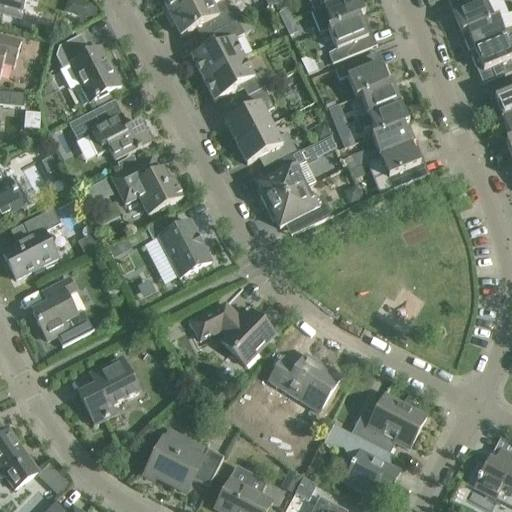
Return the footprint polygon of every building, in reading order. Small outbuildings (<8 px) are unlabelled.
[(0,0),(0,15),(20,21),(25,0),(0,0)] [(160,0),(165,8),(161,10),(166,19),(203,0),(160,0)] [(203,0),(166,19),(171,28),(174,27),(181,38),(196,31),(201,41),(206,39),(214,35),(234,24),(223,3),(221,0),(203,0)] [(307,0),(313,13),(311,14),(311,15),(347,0),(307,0)] [(357,0),(347,0),(311,15),(319,35),(327,31),(364,16),(357,0)] [(447,0),(461,35),(498,21),(497,20),(493,22),(485,2),(487,0),(447,0)] [(82,17),(82,19),(90,20),(90,17),(96,19),(98,10),(92,8),(84,7),(82,17)] [(279,16),(284,27),(291,23),(286,12),(279,16)] [(364,16),(327,31),(336,52),(328,56),(332,66),(372,50),(366,36),(371,34),(366,22),(361,24),(359,19),(364,17),(364,16)] [(511,28),(502,32),(498,21),(461,35),(462,36),(467,34),(469,39),(464,41),(469,52),(473,51),(474,53),(511,38),(511,28)] [(213,48),(191,59),(203,81),(244,60),(234,42),(244,37),(237,23),(234,24),(214,35),(220,45),(213,49),(213,48)] [(291,23),(284,27),(289,38),(297,34),(291,23)] [(21,43),(0,37),(0,77),(3,66),(14,69),(21,43)] [(59,48),(56,58),(62,70),(64,69),(69,67),(79,86),(74,89),(84,107),(89,105),(93,102),(98,111),(113,103),(108,95),(109,94),(121,88),(101,49),(90,54),(81,37),(59,48)] [(476,56),(471,58),(476,69),(480,67),(483,74),(492,70),(496,81),(508,77),(511,74),(511,38),(475,53),(476,56)] [(374,55),(334,72),(338,82),(347,79),(355,100),(392,85),(392,84),(387,86),(385,82),(389,79),(385,68),(380,70),(374,55)] [(304,59),(301,61),(308,76),(317,72),(313,62),(304,59)] [(244,60),(203,81),(214,103),(236,92),(235,91),(242,88),(247,99),(264,90),(270,87),(263,73),(253,78),(244,60)] [(511,81),(510,82),(511,86),(511,93),(494,101),(497,107),(492,110),(497,121),(501,119),(502,122),(511,117),(511,81)] [(392,85),(355,100),(356,101),(361,99),(368,118),(400,105),(392,85)] [(238,117),(225,124),(236,145),(271,127),(265,114),(274,110),(264,90),(247,99),(240,103),(233,106),(238,117)] [(0,107),(10,109),(24,110),(25,97),(0,94),(0,107)] [(337,106),(334,100),(324,104),(326,111),(337,106)] [(98,111),(68,126),(77,144),(86,139),(95,157),(108,151),(115,163),(139,151),(150,145),(140,124),(129,130),(124,132),(118,121),(123,119),(115,102),(113,103),(98,111)] [(368,118),(357,123),(360,131),(364,130),(372,127),(376,138),(371,139),(371,140),(408,125),(400,105),(368,118)] [(511,141),(511,117),(502,122),(510,141),(505,143),(505,144),(511,141)] [(343,119),(332,124),(336,132),(346,127),(343,119)] [(376,151),(364,158),(367,165),(411,147),(410,144),(415,142),(410,131),(405,132),(403,128),(408,126),(408,125),(371,140),(376,151)] [(271,127),(236,145),(247,167),(259,160),(264,171),(273,166),(297,154),(287,135),(278,139),(271,127)] [(349,134),(346,127),(336,132),(338,139),(349,134)] [(331,139),(321,144),(326,154),(336,149),(331,139)] [(411,147),(367,165),(367,166),(380,161),(393,191),(424,179),(417,162),(422,159),(417,148),(413,150),(411,147)] [(269,182),(258,188),(262,197),(260,198),(266,211),(307,189),(297,169),(306,165),(300,154),(299,153),(297,154),(273,166),(264,171),(269,182)] [(351,158),(344,162),(349,173),(356,169),(351,158)] [(148,218),(167,209),(183,200),(174,182),(169,184),(162,170),(158,173),(152,160),(111,181),(125,206),(139,199),(148,218)] [(351,175),(356,184),(365,179),(361,170),(351,175)] [(0,220),(23,209),(9,182),(5,184),(0,175),(0,220)] [(361,199),(356,187),(349,191),(346,198),(350,205),(361,199)] [(307,189),(266,211),(272,223),(275,221),(279,231),(291,225),(297,236),(333,218),(326,205),(317,210),(307,189)] [(2,256),(16,283),(57,261),(44,235),(60,227),(52,211),(23,227),(30,241),(2,256)] [(24,220),(19,212),(11,216),(15,224),(24,220)] [(153,244),(159,241),(178,279),(179,281),(211,264),(190,224),(179,229),(173,217),(146,231),(153,244)] [(123,243),(108,251),(112,257),(126,249),(123,243)] [(112,274),(107,264),(100,268),(105,278),(112,274)] [(69,281),(47,292),(42,295),(48,306),(32,314),(47,343),(57,338),(62,349),(61,349),(62,350),(93,333),(93,332),(90,334),(80,315),(76,317),(65,297),(75,292),(69,281)] [(148,283),(137,289),(143,301),(154,295),(148,283)] [(225,307),(191,325),(200,343),(221,332),(227,337),(221,343),(246,369),(259,357),(257,355),(275,337),(251,313),(241,323),(225,307)] [(341,379),(329,372),(305,357),(298,369),(283,360),(269,383),(318,414),(341,379)] [(121,360),(96,374),(89,377),(95,388),(79,396),(94,427),(115,416),(111,409),(139,395),(121,360)] [(362,415),(351,436),(381,452),(389,456),(395,445),(409,452),(426,419),(384,397),(372,421),(362,415)] [(217,416),(214,423),(221,426),(225,419),(217,416)] [(0,479),(0,480),(4,477),(14,492),(39,474),(9,432),(6,434),(0,426),(0,479)] [(350,470),(351,471),(344,484),(371,499),(376,488),(389,494),(400,473),(376,461),(381,452),(333,427),(323,446),(360,454),(353,466),(352,466),(350,470)] [(163,440),(145,474),(143,478),(154,484),(156,480),(186,495),(192,482),(208,490),(223,459),(207,451),(202,460),(163,440)] [(479,482),(474,490),(495,501),(499,493),(511,499),(511,446),(506,456),(501,454),(495,464),(490,461),(480,479),(478,478),(477,481),(479,482)] [(250,479),(235,472),(215,510),(218,511),(267,511),(272,504),(260,498),(266,485),(251,477),(250,479)] [(289,473),(281,489),(294,495),(302,479),(289,473)] [(317,487),(304,480),(295,496),(309,503),(317,487)] [(344,511),(319,499),(312,511),(344,511)] [(73,511),(72,511),(71,511),(64,511),(55,503),(47,511),(73,511)]
